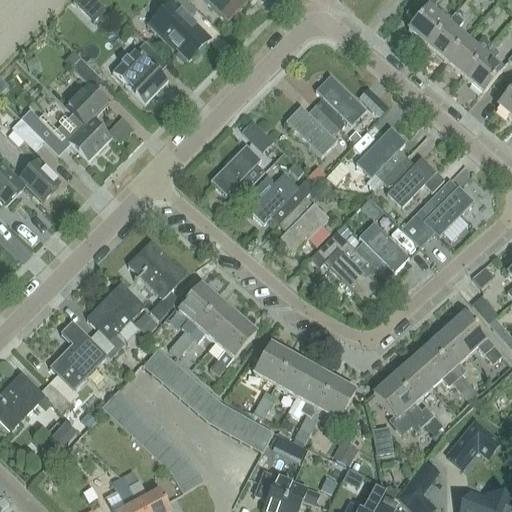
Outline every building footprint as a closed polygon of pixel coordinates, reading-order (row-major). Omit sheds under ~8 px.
[(89,0),(77,0),(72,5),(93,26),(104,14),(89,0)] [(160,0),(169,8),(149,28),(158,37),(173,51),(174,50),(189,65),(209,44),(187,22),(196,13),(182,0),(160,0)] [(201,0),(227,26),(247,6),(241,0),(201,0)] [(435,6),(440,0),(419,0),(406,16),(416,25),(408,34),(426,50),(455,17),(451,20),(435,6)] [(465,42),(456,34),(464,25),(455,17),(426,50),(444,66),(465,42)] [(462,81),(491,48),(481,41),(474,49),(465,42),(444,66),(462,81)] [(114,77),(126,89),(145,108),(167,85),(159,76),(167,68),(145,46),(136,55),(114,77)] [(501,73),(492,65),(499,58),(490,50),(491,49),(491,48),(462,81),(481,97),(501,73)] [(27,64),(31,76),(39,73),(35,61),(27,64)] [(88,88),(65,110),(73,117),(85,130),(92,123),(108,107),(95,93),(103,85),(80,62),(71,71),(88,88)] [(350,130),(365,115),(329,81),(315,95),(325,105),(317,112),(325,120),(339,134),(346,126),(350,130)] [(511,92),(497,111),(511,123),(511,92)] [(378,105),(370,113),(379,121),(386,113),(378,105)] [(300,111),(285,127),(321,161),(335,146),(331,142),(339,134),(325,120),(318,128),(300,111)] [(42,120),(39,122),(31,113),(21,123),(44,146),(44,147),(58,161),(71,148),(88,166),(111,142),(92,123),(85,130),(73,117),(67,123),(64,120),(57,126),(61,130),(56,134),(42,120)] [(35,155),(44,147),(44,146),(21,123),(12,132),(14,134),(7,140),(17,151),(24,144),(35,155)] [(261,134),(253,126),(242,137),(251,145),(261,134)] [(383,184),(403,163),(396,156),(405,146),(390,132),(355,168),(370,183),(375,177),(383,184)] [(354,135),(347,142),(353,148),(360,141),(354,135)] [(242,197),(263,176),(256,169),(260,165),(245,150),(210,185),(225,200),(235,190),(242,197)] [(444,185),(435,177),(419,162),(411,170),(403,163),(383,184),(390,192),(384,197),(400,213),(423,189),(432,197),(444,185)] [(40,207),(60,187),(37,163),(18,182),(25,189),(24,190),(40,207)] [(25,189),(18,182),(2,166),(0,167),(0,204),(5,209),(24,190),(25,189)] [(296,183),(303,176),(293,167),(287,174),(296,183)] [(340,167),(326,183),(334,190),(348,175),(340,167)] [(307,179),(315,187),(325,177),(317,169),(307,179)] [(259,202),(248,213),(263,228),(273,219),(280,227),(286,221),(305,201),(306,201),(315,192),(306,184),(298,192),(283,177),(273,188),(270,185),(271,184),(267,180),(252,194),(259,202)] [(437,241),(473,206),(457,190),(447,200),(440,193),(419,214),(401,233),(419,251),(433,237),(437,241)] [(320,193),(320,205),(333,206),(333,193),(320,193)] [(294,228),(279,244),(293,258),(328,223),(313,208),(306,201),(305,201),(286,221),(294,228)] [(368,203),(359,212),(373,226),(382,218),(368,203)] [(408,263),(373,227),(366,220),(353,232),(360,239),(358,242),(362,246),(355,254),(376,275),(383,267),(393,277),(408,263)] [(343,230),(337,236),(344,243),(350,236),(343,230)] [(317,256),(309,264),(319,272),(326,265),(338,253),(343,257),(328,272),(363,308),(378,293),(368,283),(376,275),(355,254),(353,252),(346,245),(344,243),(337,236),(317,256)] [(351,240),(346,245),(353,252),(358,247),(351,240)] [(151,245),(127,269),(162,303),(149,316),(159,325),(174,310),(165,301),(174,292),(169,286),(180,274),(151,245)] [(115,339),(144,311),(121,287),(85,323),(98,335),(89,343),(106,360),(110,364),(125,349),(115,339)] [(195,331),(219,304),(200,288),(177,315),(194,330),(195,331)] [(488,328),(495,321),(498,319),(480,299),(470,308),(488,328)] [(213,347),(237,320),(219,304),(195,331),(194,330),(188,337),(193,343),(197,346),(204,339),(213,347)] [(146,339),(157,328),(145,317),(135,327),(146,339)] [(485,344),(486,343),(463,318),(445,334),(468,359),(477,351),(492,368),(500,360),(485,344)] [(232,363),(256,336),(237,320),(213,347),(222,355),(209,371),(218,379),(232,363)] [(495,321),(488,328),(504,346),(511,340),(495,321)] [(58,379),(49,388),(69,408),(60,418),(70,427),(84,413),(74,404),(78,399),(73,394),(106,360),(89,343),(71,326),(60,337),(72,349),(50,371),(58,379)] [(193,343),(188,337),(184,333),(176,343),(186,352),(193,343)] [(459,368),(468,359),(445,334),(427,350),(457,384),(462,380),(466,376),(459,368)] [(177,361),(186,352),(176,343),(167,353),(177,361)] [(269,347),(252,378),(254,379),(273,389),(290,359),(269,347)] [(470,389),(462,380),(457,384),(427,350),(409,366),(432,391),(440,384),(448,392),(452,389),(460,398),(470,389)] [(153,378),(168,361),(159,353),(144,370),(153,378)] [(290,359),(273,389),(284,396),(294,401),(312,370),(290,359)] [(162,387),(177,370),(168,361),(153,378),(162,387)] [(413,407),(432,391),(409,366),(391,382),(413,407)] [(171,395),(186,378),(177,370),(162,387),(171,395)] [(315,413),(333,382),(312,370),(294,401),(305,407),(300,416),(306,419),(300,429),(310,435),(317,424),(311,421),(315,413)] [(69,408),(49,388),(41,396),(21,377),(0,399),(0,425),(11,435),(38,406),(46,413),(50,409),(60,418),(69,408)] [(180,403),(195,386),(186,378),(171,395),(180,403)] [(337,425),(354,394),(333,382),(315,413),(311,421),(317,424),(321,427),(326,419),(337,425)] [(413,407),(391,382),(372,398),(393,421),(389,425),(401,438),(410,430),(415,436),(424,428),(433,421),(425,411),(420,415),(413,407)] [(190,411),(204,394),(195,386),(180,403),(190,411)] [(469,407),(474,402),(478,398),(470,389),(460,398),(469,407)] [(111,420),(128,403),(119,394),(102,411),(111,420)] [(199,419),(214,402),(204,394),(190,411),(199,419)] [(274,404),(269,398),(264,396),(258,407),(269,413),(274,404)] [(209,428),(219,407),(218,406),(214,402),(199,419),(208,427),(209,428)] [(120,429),(136,411),(128,403),(111,420),(120,429)] [(219,433),(229,413),(219,407),(209,428),(219,433)] [(263,424),(269,413),(258,407),(252,418),(263,424)] [(129,437),(145,420),(136,411),(120,429),(129,437)] [(229,440),(240,419),(229,413),(219,433),(229,440)] [(87,432),(94,425),(86,417),(79,425),(87,432)] [(240,446),(251,425),(240,419),(229,440),(240,446)] [(137,446),(154,429),(145,420),(129,437),(137,446)] [(441,430),(433,421),(424,428),(433,438),(441,430)] [(278,431),(289,437),(293,430),(282,424),(278,431)] [(475,424),(444,460),(463,475),(478,457),(488,465),(502,447),(475,424)] [(251,452),(262,431),(251,425),(240,446),(251,452)] [(61,455),(77,437),(66,427),(50,445),(61,455)] [(146,454),(163,437),(154,429),(137,446),(146,454)] [(304,447),(310,435),(300,429),(294,441),(304,447)] [(262,458),(273,437),(262,431),(251,452),(262,458)] [(387,433),(373,435),(377,453),(378,461),(391,458),(387,433)] [(274,465),(287,442),(277,436),(264,459),(274,465)] [(155,463),(172,446),(163,437),(146,454),(155,463)] [(164,472),(181,455),(172,446),(155,463),(164,472)] [(331,462),(347,470),(356,455),(340,446),(331,462)] [(77,451),(69,459),(77,466),(84,458),(77,451)] [(171,478),(190,464),(190,463),(181,455),(164,472),(171,478)] [(177,489),(196,475),(190,464),(171,478),(177,489)] [(182,497),(202,485),(196,475),(177,489),(182,497)] [(128,493),(129,492),(138,488),(131,476),(122,481),(128,493)] [(264,477),(254,502),(266,506),(263,511),(282,511),(291,489),(264,477)] [(136,506),(129,492),(128,493),(122,481),(111,487),(116,497),(105,502),(110,511),(138,511),(135,506),(136,506)] [(336,488),(325,482),(319,494),(330,499),(336,488)] [(138,488),(129,492),(136,506),(135,506),(138,511),(166,511),(158,495),(146,501),(139,487),(138,488)] [(396,502),(406,511),(431,511),(407,488),(396,502)] [(315,510),(319,500),(291,489),(282,511),(300,511),(303,505),(315,510)] [(376,511),(382,502),(385,496),(375,490),(363,511),(357,511),(350,507),(347,511),(376,511)] [(469,500),(464,511),(500,511),(491,508),(489,507),(489,508),(481,505),(469,500)] [(393,511),(395,509),(382,502),(376,511),(393,511)]
